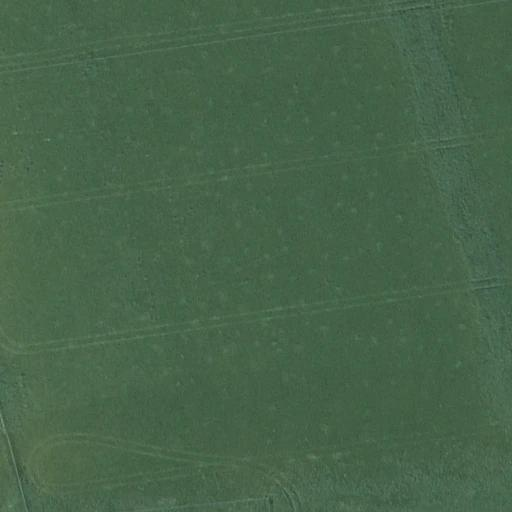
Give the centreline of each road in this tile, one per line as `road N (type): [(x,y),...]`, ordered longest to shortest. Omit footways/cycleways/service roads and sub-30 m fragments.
road 1 (track): [(511,398),(403,0)]
road 2 (track): [(511,493),(334,511)]
